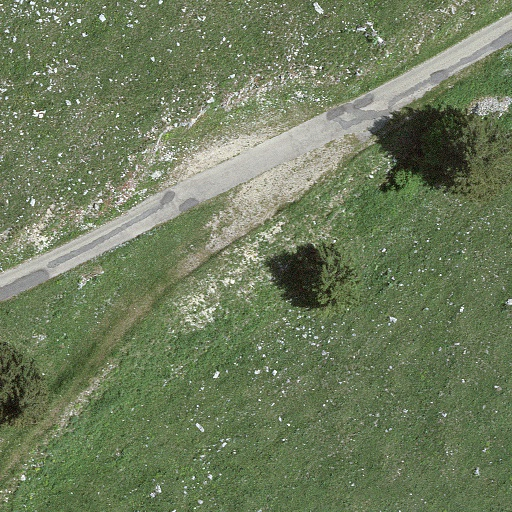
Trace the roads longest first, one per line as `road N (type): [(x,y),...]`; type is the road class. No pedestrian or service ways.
road 1 (unclassified): [(511,21),(0,288)]
road 2 (track): [(0,469),(107,337),(271,182),(286,145)]
